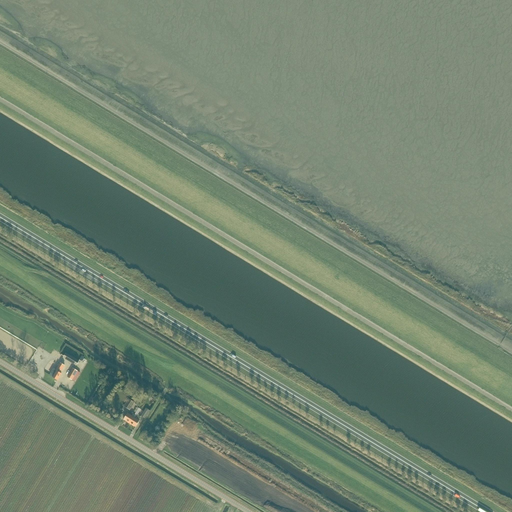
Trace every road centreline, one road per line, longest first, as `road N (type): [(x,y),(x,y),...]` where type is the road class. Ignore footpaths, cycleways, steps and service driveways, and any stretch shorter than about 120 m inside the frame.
road 1 (primary): [(486,511),(0,217)]
road 2 (unclassified): [(248,511),(0,361)]
